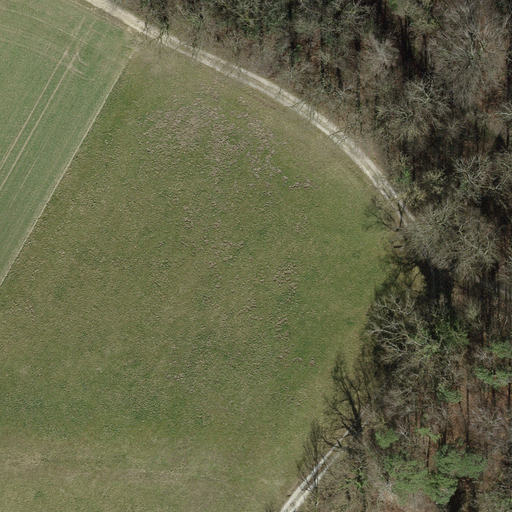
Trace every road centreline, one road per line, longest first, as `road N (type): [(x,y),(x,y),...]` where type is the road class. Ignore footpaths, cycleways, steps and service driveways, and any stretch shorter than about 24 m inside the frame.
road 1 (track): [(94,0),(326,128),(398,199),(438,280),(511,292)]
road 2 (track): [(289,511),(425,332),(438,280)]
road 3 (track): [(511,147),(468,114),(372,0)]
